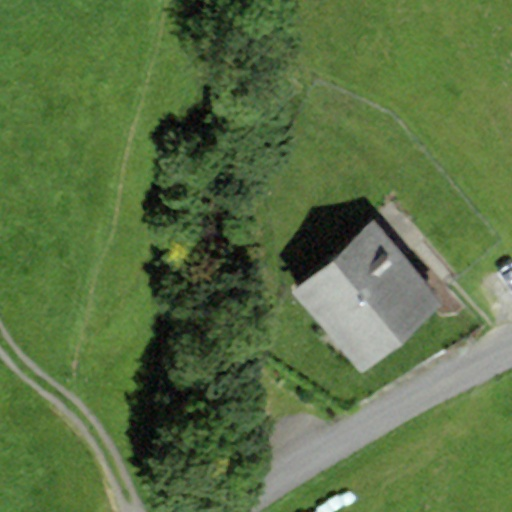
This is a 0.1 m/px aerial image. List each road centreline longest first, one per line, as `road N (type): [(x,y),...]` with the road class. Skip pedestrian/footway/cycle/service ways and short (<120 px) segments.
road 1 (residential): [(244,511),(410,404),(511,356)]
road 2 (track): [(69,404),(95,435),(132,511)]
